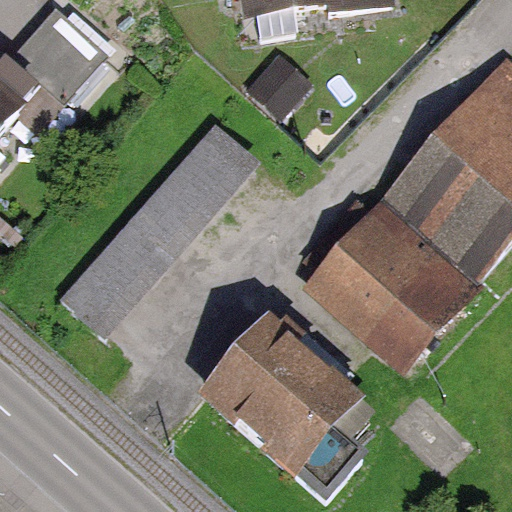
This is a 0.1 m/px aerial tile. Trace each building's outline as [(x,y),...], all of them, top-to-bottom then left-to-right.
[(380,0),(226,0),(230,36),(383,19),(380,0)] [(0,69),(0,144),(37,102),(0,69)] [(511,79),(504,73),(328,288),(423,365),(511,254),(511,79)] [(229,132),(67,298),(112,342),(274,176),(229,132)] [(239,331),(179,411),(310,510),(370,431),(239,331)]
